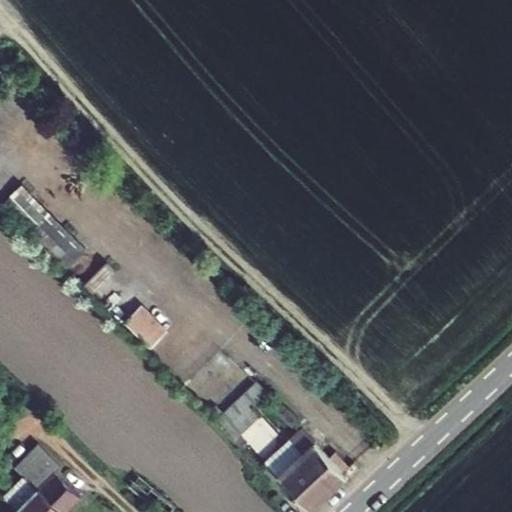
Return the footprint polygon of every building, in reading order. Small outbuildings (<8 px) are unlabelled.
[(95,290),(119,267),(110,257),(85,281),(95,290)] [(147,345),(167,326),(143,300),(122,319),(147,345)] [(213,420),(233,440),(259,415),(251,407),(265,392),(254,381),(213,420)] [(300,427),(263,464),(307,510),(346,474),(300,427)] [(65,511),(79,498),(53,473),(59,466),(37,444),(12,468),(27,482),(2,506),(7,511),(65,511)]
